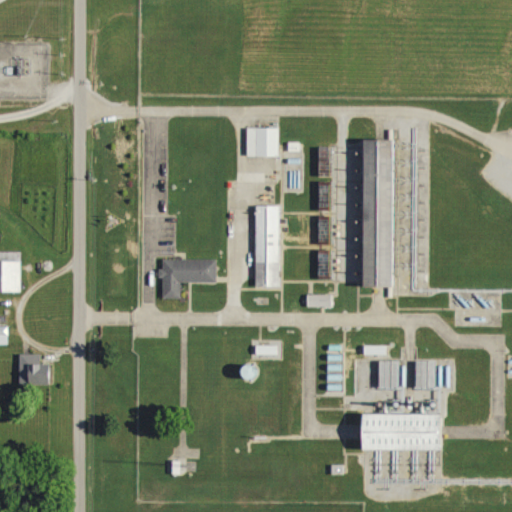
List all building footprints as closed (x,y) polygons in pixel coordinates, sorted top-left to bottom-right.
[(248,130),(248,185),(278,185),(278,130),(248,130)] [(364,142),(364,292),(395,292),(395,142),(364,142)] [(324,176),(335,176),(335,147),(323,147),(324,176)] [(256,206),(255,289),(281,289),(282,207),(256,206)] [(0,291),(25,291),(24,252),(10,252),(10,260),(5,260),(4,252),(0,251),(0,291)] [(162,261),(163,300),(182,300),(182,285),(217,284),(216,260),(162,261)] [(336,295),(311,294),(311,306),(335,307),(336,295)] [(0,344),(11,344),(10,326),(0,326),(0,344)] [(280,355),(280,345),(259,345),(260,355),(280,355)] [(388,347),(369,346),(368,354),(388,355),(388,347)] [(43,354),(22,354),(23,385),(55,385),(55,364),(43,364),(43,354)] [(383,388),(404,387),(403,361),(382,361),(383,388)] [(251,365),(250,379),(263,380),(264,366),(251,365)] [(363,413),(363,449),(443,449),(443,413),(363,413)]
